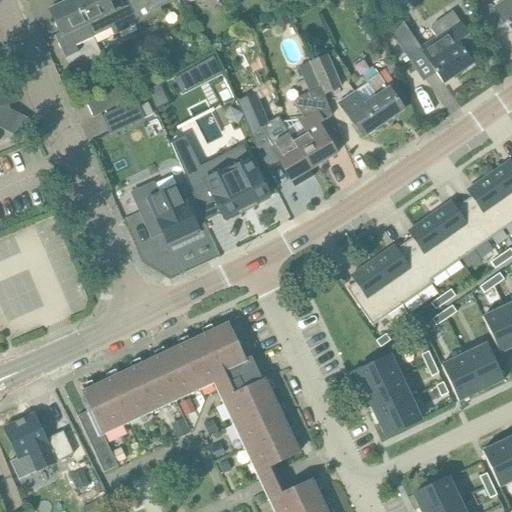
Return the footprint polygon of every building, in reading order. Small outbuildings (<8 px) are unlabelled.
[(64,58),(78,52),(75,46),(93,37),(75,0),(70,0),(48,11),(59,33),(54,36),(64,58)] [(107,0),(75,0),(93,37),(111,29),(114,35),(138,24),(127,1),(111,9),(107,0)] [(129,0),(127,1),(138,24),(162,13),(159,6),(170,0),(129,0)] [(511,0),(504,0),(495,7),(511,32),(511,0)] [(464,52),(475,45),(453,11),(432,25),(431,29),(437,38),(421,49),(402,21),(390,29),(412,63),(423,55),(443,83),(472,64),(464,52)] [(382,35),(374,17),(362,21),(370,40),(382,35)] [(237,50),(237,51),(237,52),(237,53),(238,54),(239,55),(240,56),(242,56),(244,56),(246,55),(246,54),(247,53),(247,52),(247,51),(248,50),(247,50),(247,49),(247,48),(246,47),(246,46),(244,45),(242,45),(240,45),(239,46),(238,47),(237,48),(237,49),(237,50)] [(213,56),(173,79),(181,94),(222,73),(213,56)] [(310,63),(321,89),(323,95),(340,88),(326,56),(310,63)] [(309,94),(321,89),(310,63),(298,68),(309,94)] [(394,63),(387,65),(391,75),(398,72),(394,63)] [(366,82),(368,84),(339,104),(362,138),(403,110),(392,94),(389,89),(388,89),(378,74),(366,82)] [(0,108),(18,102),(11,82),(0,85),(0,108)] [(159,84),(148,90),(156,109),(168,103),(159,84)] [(93,118),(114,106),(123,101),(117,89),(86,104),(93,118)] [(254,91),(237,98),(236,98),(248,128),(266,120),(254,91)] [(135,102),(102,117),(110,134),(142,119),(135,102)] [(304,128),(291,136),(311,170),(336,155),(324,134),(318,124),(323,121),(315,108),(298,118),(304,128)] [(0,129),(20,138),(29,119),(10,110),(0,129)] [(269,143),(295,187),(314,176),(311,170),(291,136),(282,122),(271,128),(277,139),(269,143)] [(184,136),(170,142),(204,222),(221,214),(224,219),(237,212),(239,215),(256,206),(256,205),(270,198),(242,145),(200,166),(184,136)] [(511,166),(508,162),(488,176),(511,210),(511,166)] [(153,184),(131,194),(151,238),(162,233),(167,244),(169,243),(179,239),(181,243),(181,244),(198,236),(195,231),(197,231),(177,187),(172,176),(153,184)] [(511,210),(488,176),(467,190),(472,197),(463,203),(488,240),(511,223),(511,210)] [(463,203),(454,209),(449,203),(428,217),(459,261),(488,240),(463,203)] [(408,231),(412,238),(403,245),(431,285),(432,284),(430,281),(459,261),(428,217),(408,231)] [(431,285),(403,245),(395,251),(392,247),(371,262),(402,305),(431,285)] [(511,252),(510,249),(500,256),(504,263),(511,257),(511,252)] [(504,263),(500,256),(490,263),(495,269),(504,263)] [(372,326),(402,305),(371,262),(351,276),(356,282),(346,289),(372,326)] [(499,274),(489,281),(494,287),(504,280),(499,274)] [(484,294),(494,287),(489,281),(479,287),(484,294)] [(450,290),(441,297),(445,304),(455,297),(450,290)] [(445,304),(441,297),(431,304),(435,310),(445,304)] [(511,303),(503,308),(511,325),(511,303)] [(442,313),(446,320),(456,313),(452,306),(442,313)] [(482,318),(500,354),(511,348),(511,325),(503,308),(482,318)] [(442,313),(432,320),(436,326),(446,320),(442,313)] [(221,374),(244,361),(227,324),(203,336),(221,374)] [(385,335),(376,342),(380,348),(390,341),(385,335)] [(221,374),(203,336),(179,347),(197,385),(220,374),(221,374)] [(464,355),(481,392),(504,381),(487,345),(464,355)] [(179,347),(155,358),(173,396),(197,385),(179,347)] [(428,352),(421,356),(426,366),(433,363),(428,352)] [(442,366),(459,403),(481,392),(464,355),(442,366)] [(391,357),(354,374),(364,395),(401,378),(391,357)] [(149,408),(173,396),(155,358),(131,369),(149,408)] [(220,374),(230,396),(261,382),(250,359),(244,361),(221,374),(220,374)] [(433,363),(426,366),(431,377),(438,374),(433,363)] [(131,369),(107,381),(124,419),(149,408),(131,369)] [(401,378),(364,395),(374,416),(411,399),(401,378)] [(237,422),(276,405),(264,380),(261,382),(230,396),(226,398),(237,422)] [(100,430),(124,419),(107,381),(82,392),(85,399),(91,410),(77,417),(103,473),(117,467),(103,436),(100,430)] [(443,383),(436,387),(441,397),(448,394),(443,383)] [(411,399),(374,416),(384,438),(421,420),(411,399)] [(237,422),(249,447),(268,438),(287,429),(276,405),(237,422)] [(33,416),(4,429),(18,459),(10,463),(18,480),(37,472),(73,455),(63,433),(44,441),(33,416)] [(212,420),(204,424),(209,434),(217,431),(212,420)] [(287,429),(268,438),(249,447),(261,472),(272,467),(271,466),(299,453),(287,429)] [(511,456),(505,441),(482,452),(499,488),(511,482),(511,456)] [(219,444),(208,449),(213,458),(223,454),(219,444)] [(119,448),(111,452),(117,463),(125,460),(119,448)] [(267,484),(271,495),(279,511),(307,511),(323,505),(311,480),(284,493),(277,479),(272,467),(261,472),(267,484)] [(486,474),(479,477),(484,488),(491,485),(486,474)] [(449,479),(412,496),(419,511),(433,511),(459,500),(449,479)] [(497,496),(491,485),(484,488),(489,499),(497,496)] [(101,511),(112,506),(107,496),(82,509),(83,511),(101,511)] [(464,511),(459,500),(433,511),(464,511)]
